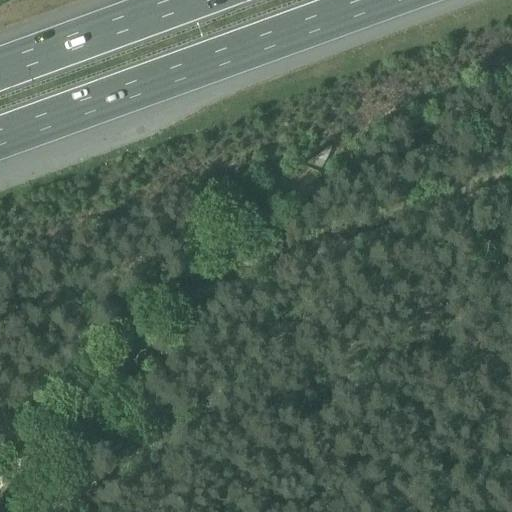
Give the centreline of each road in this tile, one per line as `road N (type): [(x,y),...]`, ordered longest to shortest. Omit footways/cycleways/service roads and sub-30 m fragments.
road 1 (track): [(511,163),(201,273),(0,497)]
road 2 (motorway): [(0,137),(378,0)]
road 3 (motorway): [(190,0),(0,68)]
